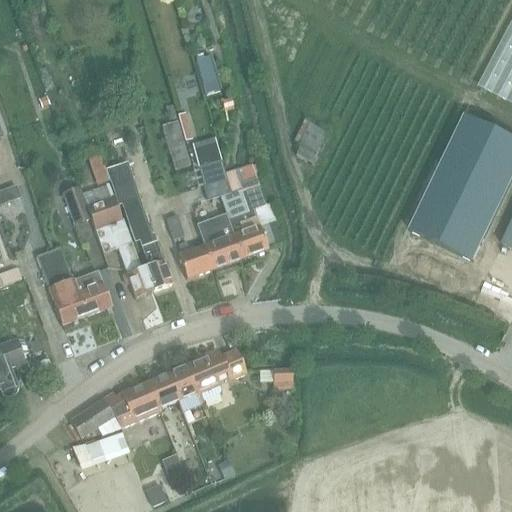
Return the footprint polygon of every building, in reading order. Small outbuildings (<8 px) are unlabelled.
[(317,133),(323,136),(315,154),(323,158),(339,120),(325,114),(317,133)] [(410,234),(473,264),(511,183),(511,140),(466,119),(410,234)] [(208,203),(221,199),(231,196),(223,173),(213,140),(190,147),(208,203)] [(98,154),(86,158),(96,189),(108,185),(104,176),(105,176),(98,154)] [(263,159),(247,163),(251,183),(267,180),(263,159)] [(149,270),(144,272),(151,293),(173,285),(168,273),(169,273),(166,266),(165,266),(160,252),(153,235),(152,235),(126,169),(105,176),(104,176),(108,185),(109,188),(115,204),(118,203),(134,245),(139,243),(145,259),(149,270)] [(96,190),(84,194),(89,207),(97,230),(107,227),(115,250),(116,250),(124,275),(122,276),(126,287),(128,286),(133,300),(151,294),(151,293),(144,272),(141,273),(131,245),(122,221),(120,222),(114,204),(115,204),(109,188),(108,186),(96,190)] [(72,225),(88,219),(77,188),(61,194),(72,225)] [(225,217),(241,262),(266,253),(260,233),(276,228),(269,207),(266,208),(260,188),(231,197),(231,196),(221,199),(227,216),(225,217)] [(291,197),(276,201),(281,219),(296,214),(291,197)] [(177,216),(166,219),(172,241),(183,238),(177,216)] [(241,262),(225,217),(196,226),(203,247),(211,272),(241,262)] [(511,225),(502,246),(511,251),(511,225)] [(69,272),(89,266),(82,242),(62,248),(69,272)] [(203,247),(193,251),(192,247),(187,248),(186,244),(177,247),(180,255),(176,256),(185,281),(211,272),(203,247)] [(58,250),(52,252),(34,258),(45,287),(46,287),(60,327),(85,317),(76,294),(75,291),(69,293),(65,282),(71,280),(70,277),(68,277),(58,250)] [(6,289),(22,284),(17,271),(2,276),(6,289)] [(72,282),(71,280),(65,282),(69,293),(75,291),(76,294),(85,317),(109,309),(96,273),(72,282)] [(511,277),(501,274),(494,295),(511,300),(511,277)] [(9,370),(25,364),(15,340),(0,345),(0,395),(0,397),(5,398),(14,394),(17,391),(9,370)] [(219,388),(218,386),(215,378),(225,374),(228,384),(245,376),(235,352),(219,359),(218,356),(187,368),(193,385),(192,386),(195,395),(196,395),(200,404),(204,404),(219,398),(219,388)] [(294,366),(294,382),(313,383),(314,366),(294,366)] [(187,368),(167,377),(178,403),(177,403),(182,415),(201,407),(200,404),(196,395),(195,395),(192,386),(193,385),(187,368)] [(291,371),(259,373),(259,385),(273,385),(273,391),(292,391),(291,371)] [(158,411),(177,403),(178,403),(167,377),(148,385),(148,386),(158,411)] [(103,402),(114,420),(121,431),(160,415),(158,411),(148,386),(122,396),(116,399),(113,395),(103,402)] [(326,397),(328,415),(343,414),(341,396),(326,397)] [(103,402),(86,413),(97,430),(114,420),(103,402)] [(80,441),(97,430),(86,413),(69,424),(80,441)] [(126,453),(147,445),(142,431),(121,438),(126,453)] [(157,508),(173,500),(164,481),(148,489),(157,508)] [(146,489),(128,497),(135,511),(145,511),(155,508),(146,489)]
